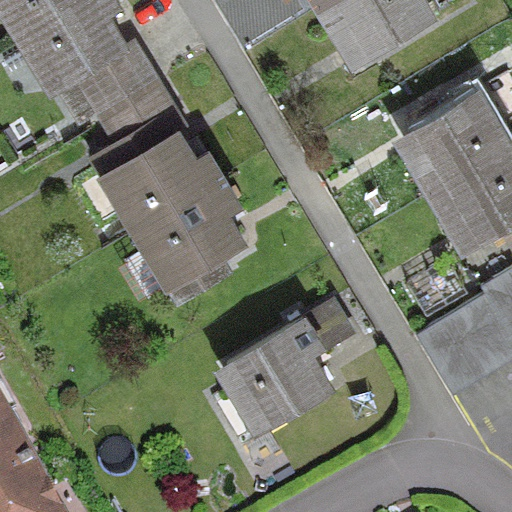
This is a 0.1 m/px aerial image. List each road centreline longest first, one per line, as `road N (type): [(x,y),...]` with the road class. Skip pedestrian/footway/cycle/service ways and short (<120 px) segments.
road 1 (residential): [(191,0),(441,414),(457,471)]
road 2 (residential): [(300,511),(357,480),(417,467),(457,471)]
